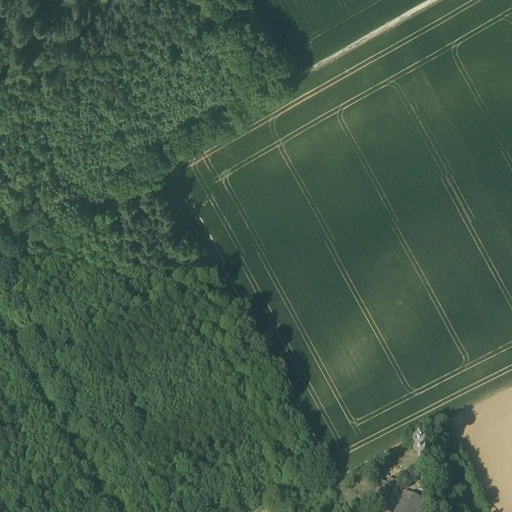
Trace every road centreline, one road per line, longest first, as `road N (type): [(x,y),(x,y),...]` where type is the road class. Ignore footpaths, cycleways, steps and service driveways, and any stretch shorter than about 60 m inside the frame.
road 1 (track): [(157,157),(343,511)]
road 2 (track): [(115,511),(0,311)]
road 3 (track): [(434,0),(291,81)]
road 4 (track): [(291,81),(157,157)]
